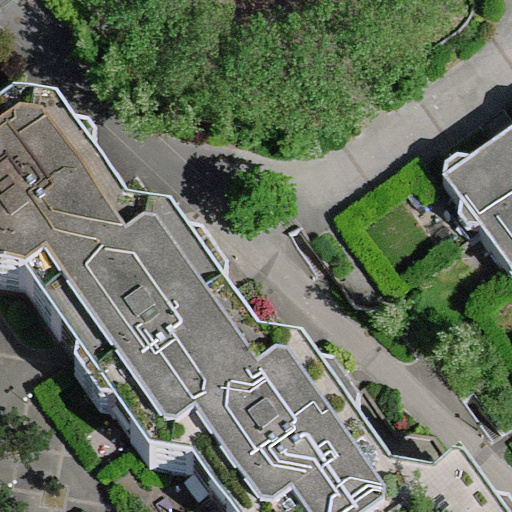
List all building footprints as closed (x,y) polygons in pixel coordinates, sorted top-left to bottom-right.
[(0,288),(29,294),(44,318),(146,246),(151,223),(129,219),(60,118),(16,110),(0,120),(0,288)] [(511,141),(446,188),(511,283),(511,141)] [(151,472),(173,475),(178,453),(279,381),(283,358),(261,354),(174,226),(151,223),(146,246),(44,318),(80,370),(116,422),(132,444),(151,472)] [(308,511),(377,464),(304,361),(283,358),(279,381),(178,453),(173,475),(196,480),(217,511),(308,511)] [(486,511),(463,479),(437,496),(394,488),(377,464),(308,511),(486,511)]
